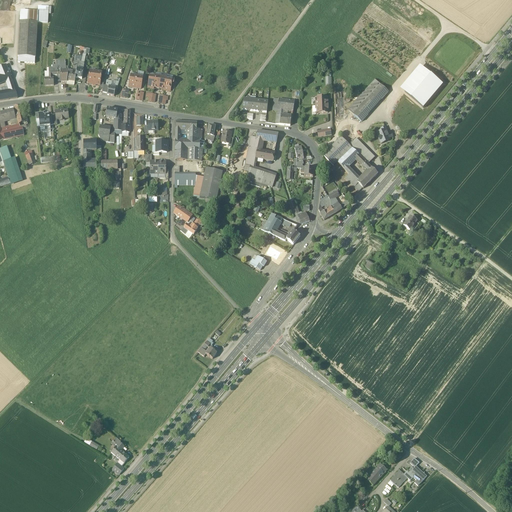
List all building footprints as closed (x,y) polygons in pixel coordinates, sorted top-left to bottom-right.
[(28,11),(20,11),(20,22),(28,22),(28,12),(28,11)] [(28,22),(20,22),(18,57),(35,58),(37,23),(28,22)] [(77,68),(83,70),(84,63),(81,62),(82,57),(75,56),(74,63),(78,63),(77,68)] [(65,63),(61,63),(61,61),(56,61),(56,65),(56,66),(57,66),(60,66),(61,75),(61,82),(67,82),(67,81),(68,74),(69,71),(68,71),(66,71),(65,67),(65,63)] [(6,66),(0,68),(0,76),(2,82),(6,80),(10,79),(6,66)] [(404,93),(424,70),(420,66),(400,90),(404,93)] [(57,69),(52,68),(49,68),(49,78),(53,78),(52,75),(57,75),(57,69)] [(404,93),(423,109),(442,85),(424,70),(404,93)] [(73,71),(69,71),(68,74),(67,81),(75,82),(75,78),(76,73),(72,73),(73,71)] [(137,75),(130,74),(129,86),(135,87),(137,75)] [(143,76),(137,75),(135,87),(141,88),(143,76)] [(156,77),(150,76),(148,87),(154,88),(154,87),(156,77)] [(173,80),(166,79),(164,89),(164,90),(171,91),(173,80)] [(388,92),(375,80),(364,92),(370,97),(378,103),(388,92)] [(111,87),(109,86),(109,87),(107,93),(107,95),(114,96),(116,88),(111,87)] [(10,91),(0,93),(0,100),(18,98),(15,90),(10,91)] [(120,97),(128,98),(129,90),(123,90),(120,97)] [(364,92),(348,110),(353,116),(360,108),(370,97),(364,92)] [(370,97),(360,108),(368,114),(378,103),(370,97)] [(295,101),(283,100),(282,110),(293,111),(295,101)] [(28,125),(23,106),(15,107),(17,118),(20,127),(28,125)] [(360,108),(353,116),(361,122),(368,114),(360,108)] [(63,111),(63,110),(62,109),(60,109),(59,111),(55,112),(56,115),(56,120),(57,120),(60,120),(60,121),(65,121),(64,120),(66,118),(68,118),(67,110),(63,111)] [(118,110),(107,109),(105,118),(115,119),(116,120),(117,115),(118,110)] [(8,111),(0,113),(0,122),(10,120),(8,113),(8,111)] [(14,114),(13,111),(8,113),(10,120),(17,118),(16,113),(14,114)] [(48,114),(44,115),(43,113),(38,113),(39,120),(40,126),(44,126),(44,128),(50,127),(50,126),(49,118),(48,114)] [(281,116),(280,116),(280,122),(279,125),(290,126),(291,117),(281,116)] [(158,122),(148,123),(148,126),(148,130),(154,130),(154,131),(158,130),(158,122)] [(129,126),(122,126),(123,125),(121,125),(121,131),(121,133),(125,133),(126,133),(129,133),(130,126),(129,126)] [(215,127),(209,125),(207,135),(213,137),(215,127)] [(111,128),(100,126),(99,135),(109,137),(110,134),(111,128)] [(23,128),(1,133),(2,135),(0,135),(0,139),(24,134),(23,128)] [(385,128),(381,129),(382,132),(377,134),(381,144),(389,141),(389,139),(386,133),(385,131),(386,131),(385,128)] [(330,130),(317,132),(318,138),(331,136),(330,130)] [(231,134),(224,132),(221,143),(228,144),(229,145),(230,139),(231,134)] [(278,134),(262,132),(260,139),(260,141),(264,142),(276,144),(278,134)] [(213,137),(207,135),(206,138),(205,143),(210,144),(210,141),(213,141),(214,137),(213,137)] [(251,137),(245,166),(250,167),(252,158),(254,149),(256,138),(251,137)] [(341,137),(323,155),(334,166),(337,163),(336,162),(337,157),(349,146),(341,137)] [(375,157),(356,138),(349,145),(359,155),(367,164),(375,157)] [(196,139),(189,139),(189,141),(187,141),(179,140),(175,140),(175,148),(187,149),(199,149),(200,141),(200,139),(196,139)] [(96,141),(83,141),(83,151),(90,151),(96,151),(96,141)] [(159,153),(167,153),(167,142),(162,142),(156,142),(156,153),(159,153)] [(349,146),(337,157),(336,162),(337,163),(344,170),(345,170),(347,167),(355,159),(359,155),(349,145),(349,146)] [(0,149),(0,153),(3,162),(11,159),(7,147),(0,149)] [(301,147),(295,148),(296,156),(298,156),(303,155),(301,147)] [(187,149),(175,148),(175,160),(187,161),(187,149)] [(199,149),(187,149),(187,161),(201,162),(201,161),(203,149),(199,149)] [(24,153),(29,166),(37,163),(32,150),(24,153)] [(258,150),(257,150),(255,158),(257,159),(263,160),(265,152),(262,151),(258,150)] [(275,153),(265,152),(263,160),(273,161),(275,153)] [(367,164),(359,155),(355,159),(364,168),(368,165),(367,164)] [(11,159),(3,162),(8,177),(10,184),(23,180),(15,158),(11,159)] [(90,161),(83,161),(83,169),(97,169),(96,161),(97,161),(90,161)] [(118,162),(101,161),(101,171),(118,171),(118,162)] [(377,174),(368,165),(364,168),(366,170),(365,172),(366,174),(362,177),(368,183),(377,174)] [(277,175),(255,168),(250,167),(247,180),(272,188),(277,175)] [(359,180),(347,167),(345,170),(349,175),(358,184),(362,188),(363,189),(365,186),(359,180)] [(303,168),(301,168),(301,169),(300,173),(304,174),(304,176),(313,177),(313,169),(303,168)] [(226,173),(206,169),(204,178),(202,188),(221,193),(226,173)] [(190,174),(174,174),(174,185),(190,186),(190,174)] [(358,184),(349,175),(346,178),(354,187),(358,184)] [(0,187),(0,188),(10,184),(8,177),(0,180),(0,179),(0,187)] [(197,177),(193,197),(199,198),(202,188),(204,178),(197,177)] [(368,183),(362,177),(359,180),(365,186),(368,183)] [(354,187),(353,188),(358,193),(362,188),(358,184),(354,187)] [(221,193),(202,188),(199,198),(217,202),(221,193)] [(337,192),(328,197),(330,201),(335,199),(339,196),(337,192)] [(325,199),(320,202),(319,210),(322,208),(327,203),(325,199)] [(338,203),(330,208),(335,214),(342,209),(340,206),(338,203)] [(192,220),(190,219),(191,217),(192,216),(178,207),(174,214),(177,216),(189,224),(191,222),(192,220)] [(323,212),(320,214),(324,221),(335,214),(330,208),(323,212)] [(255,226),(233,215),(232,218),(254,228),(255,226)] [(283,221),(271,215),(267,223),(263,231),(267,233),(270,227),(274,229),(275,227),(278,228),(280,224),(281,225),(283,221)] [(410,216),(403,226),(410,231),(416,223),(417,221),(410,216)] [(416,223),(410,231),(412,233),(418,224),(416,223)] [(189,226),(186,225),(184,228),(184,229),(188,232),(193,235),(196,231),(197,229),(192,225),(191,226),(190,225),(189,226)] [(274,229),(270,227),(267,233),(269,234),(268,235),(270,236),(271,235),(273,236),(275,232),(276,232),(278,228),(275,227),(274,229)] [(300,237),(293,231),(290,234),(287,237),(286,239),(286,240),(293,245),(300,237)] [(276,232),(275,232),(273,236),(285,242),(286,240),(286,239),(287,237),(279,234),(276,232)] [(267,263),(257,257),(255,261),(252,260),(249,265),(260,271),(262,267),(263,268),(267,263)] [(375,267),(367,262),(364,267),(372,272),(375,267)] [(205,352),(201,349),(198,353),(204,357),(205,355),(205,354),(206,353),(205,352)] [(217,354),(209,349),(206,353),(205,354),(205,355),(212,360),(217,354)] [(116,448),(116,447),(111,453),(124,464),(129,458),(120,451),(116,448)] [(419,463),(414,459),(410,464),(414,468),(415,467),(416,467),(419,463)] [(117,464),(112,470),(119,476),(124,470),(117,464)] [(382,467),(380,465),(377,469),(379,471),(376,475),(380,478),(386,471),(384,469),(385,468),(385,467),(384,466),(383,466),(382,467)] [(416,467),(415,467),(414,468),(409,474),(413,478),(416,481),(414,483),(418,487),(427,477),(416,467)] [(377,469),(366,480),(373,486),(380,478),(376,475),(379,471),(377,469)] [(404,475),(399,471),(390,481),(398,488),(407,478),(404,475)] [(413,478),(409,474),(407,472),(404,475),(407,478),(410,481),(413,478)]
